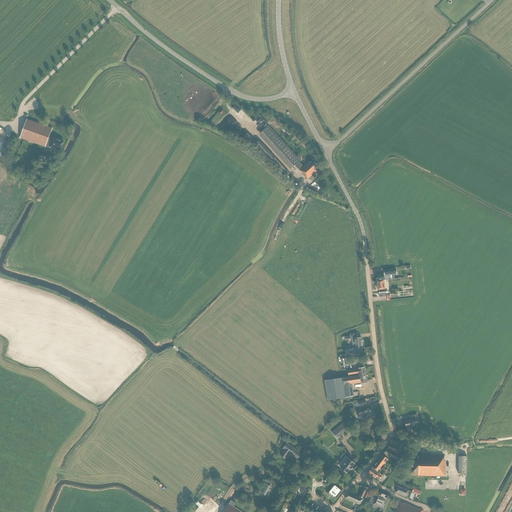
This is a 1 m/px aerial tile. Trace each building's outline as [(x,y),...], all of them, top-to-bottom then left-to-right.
[(219,107),(211,121),(218,126),(227,112),(219,107)] [(263,125),(268,121),(262,114),(257,118),(263,125)] [(52,140),(48,139),(52,128),(27,119),(20,138),(45,147),(47,144),(51,145),(50,148),(60,152),(64,141),(53,138),(52,140)] [(291,169),(295,165),(299,170),(302,173),(307,180),(320,168),(312,159),(303,166),(299,161),(268,126),(259,134),(291,169)] [(250,148),(253,146),(269,163),(274,157),(259,141),(257,143),(247,133),(241,139),(250,148)] [(274,158),(270,162),(285,178),(289,174),(274,158)] [(390,275),(397,274),(396,269),(384,270),(385,277),(384,277),(384,274),(376,275),(376,280),(387,279),(391,279),(390,275)] [(376,281),(377,290),(385,289),(384,280),(376,281)] [(387,296),(387,298),(387,300),(390,300),(389,295),(387,296),(386,290),(379,291),(379,297),(387,296)] [(362,347),(361,337),(354,338),(352,339),(352,343),(352,346),(346,346),(346,349),(348,349),(362,347)] [(345,397),(353,396),(351,384),(360,383),(367,382),(364,368),(347,370),(348,377),(343,378),(345,397)] [(327,400),(345,398),(342,378),(324,380),(327,400)] [(367,418),(373,416),(370,408),(360,411),(360,409),(358,409),(360,416),(363,415),(364,419),(367,418)] [(417,415),(411,416),(412,420),(405,421),(406,427),(414,426),(413,422),(418,421),(417,415)] [(346,419),(331,432),(338,440),(353,427),(346,419)] [(387,449),(397,454),(400,449),(400,448),(403,443),(400,441),(397,447),(390,444),(387,449)] [(285,450),(280,456),(285,459),(289,454),(297,460),(301,454),(287,444),(283,449),(285,450)] [(397,454),(387,449),(386,448),(383,453),(387,455),(394,459),(397,454)] [(385,466),(383,465),(387,459),(386,457),(387,455),(383,453),(382,455),(376,463),(373,468),(377,471),(380,468),(382,470),(385,466)] [(444,456),(411,455),(411,475),(445,476),(445,461),(444,461),(444,456)] [(338,466),(347,473),(350,470),(353,467),(352,467),(355,464),(346,456),(338,466)] [(467,456),(458,456),(458,473),(467,473),(467,456)] [(382,476),(379,473),(372,468),(368,473),(375,478),(377,475),(378,476),(380,478),(382,476)] [(326,492),(335,499),(343,490),(334,483),(326,492)] [(363,498),(368,488),(363,486),(359,497),(349,492),(345,498),(360,505),(363,498)] [(398,486),(395,493),(410,498),(412,492),(398,486)] [(373,504),(381,508),(379,511),(382,511),(389,497),(378,492),(373,504)] [(241,511),(233,507),(236,503),(231,500),(223,511),(241,511)] [(422,511),(423,511),(400,502),(399,503),(395,511),(422,511)]
